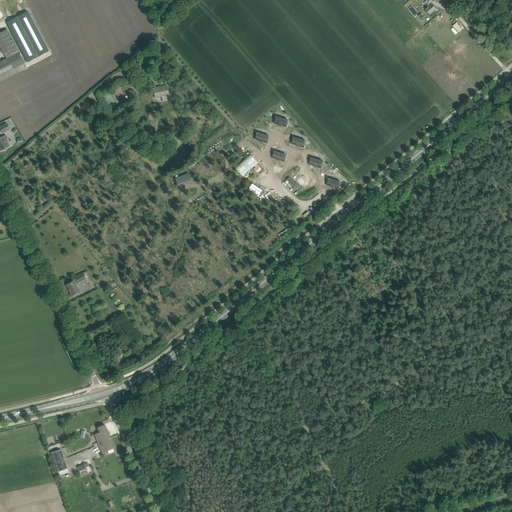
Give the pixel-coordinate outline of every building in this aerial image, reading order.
[(14,14),(6,0),(1,0),(10,16),(14,14)] [(8,0),(15,13),(19,11),(13,0),(8,0)] [(24,9),(19,0),(15,0),(21,10),(24,9)] [(436,9),(433,5),(432,4),(431,6),(428,3),(425,5),(428,8),(426,10),(430,15),(436,9)] [(6,23),(27,63),(49,52),(28,11),(6,23)] [(6,30),(0,33),(0,47),(3,54),(15,47),(6,30)] [(0,62),(0,75),(1,75),(18,66),(24,63),(19,55),(18,53),(6,59),(0,62)] [(153,89),(155,98),(169,95),(167,85),(153,89)] [(102,96),(110,108),(118,103),(111,91),(102,96)] [(274,123),(286,127),(288,120),(276,117),(274,123)] [(0,126),(0,128),(3,134),(10,130),(7,123),(0,126)] [(255,139),(267,143),(269,136),(257,133),(255,139)] [(294,137),(292,144),(304,148),(306,141),(294,137)] [(284,162),(286,155),(274,151),(272,158),(284,162)] [(243,176),(258,163),(251,155),(236,168),(243,176)] [(311,158),(309,164),(321,168),(323,161),(311,158)] [(188,173),(175,179),(178,186),(192,181),(188,173)] [(289,176),(286,179),(293,187),(296,184),(289,176)] [(338,189),(341,182),(329,178),(326,185),(338,189)] [(263,191),(253,184),(250,188),(260,195),(263,191)] [(80,292),(76,285),(87,279),(84,273),(76,277),(77,281),(75,282),(74,281),(66,285),(71,296),(80,292)] [(122,347),(125,352),(139,345),(136,340),(122,347)] [(96,439),(98,443),(111,437),(108,430),(107,431),(104,425),(97,428),(99,433),(94,435),(96,439)] [(111,437),(98,443),(102,453),(110,450),(115,448),(111,437)] [(59,444),(49,446),(50,452),(60,449),(59,444)] [(51,453),(58,472),(68,469),(61,450),(51,453)] [(77,467),(79,473),(87,470),(84,464),(78,467),(77,467)]
